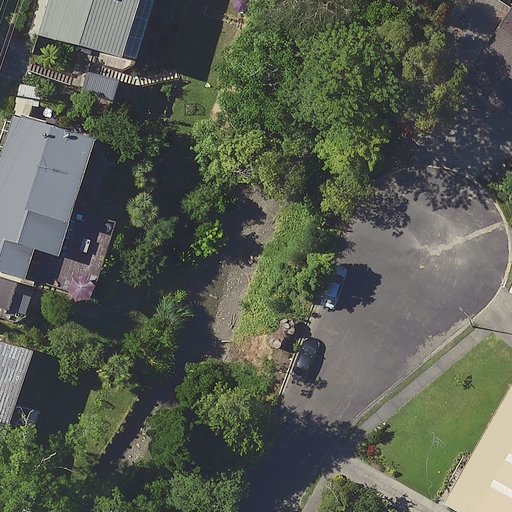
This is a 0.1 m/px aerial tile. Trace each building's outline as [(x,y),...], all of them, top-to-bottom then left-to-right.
[(157,0),(52,0),(39,40),(133,72),(157,0)] [(511,28),(471,93),(511,119),(511,28)] [(101,148),(18,124),(0,183),(0,279),(30,288),(39,258),(66,266),(101,148)] [(0,483),(44,369),(0,352),(0,483)] [(511,511),(511,400),(449,511),(511,511)]
